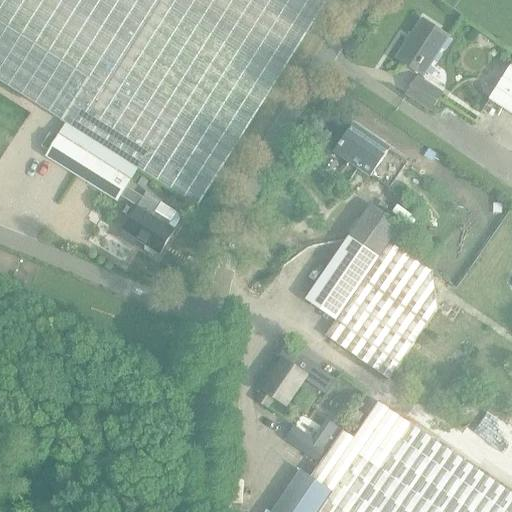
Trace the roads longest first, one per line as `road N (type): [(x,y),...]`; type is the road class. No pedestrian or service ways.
road 1 (unclassified): [(213,320),(254,176),(361,0)]
road 2 (unknown): [(213,320),(270,327),(323,350),(449,441)]
road 3 (unclassified): [(213,320),(0,235)]
road 4 (unclassified): [(204,511),(213,320)]
